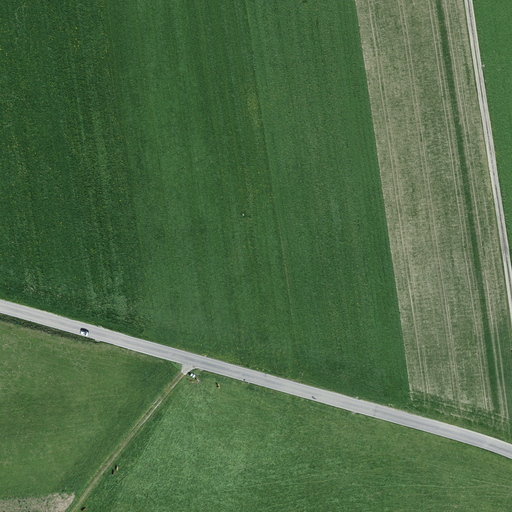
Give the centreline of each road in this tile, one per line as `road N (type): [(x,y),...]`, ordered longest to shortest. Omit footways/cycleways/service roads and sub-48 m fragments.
road 1 (unclassified): [(511,452),(0,308)]
road 2 (track): [(511,305),(467,0)]
road 3 (track): [(71,511),(192,362)]
